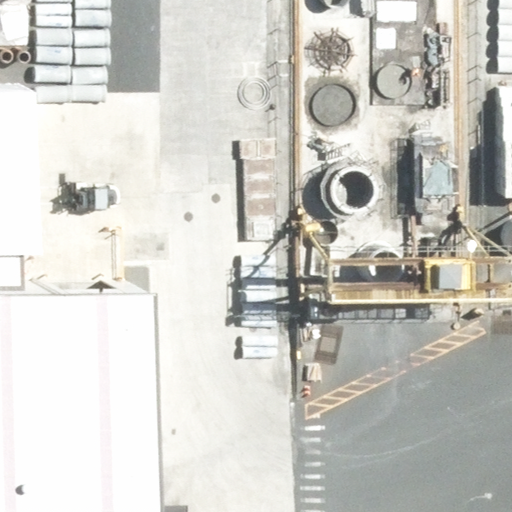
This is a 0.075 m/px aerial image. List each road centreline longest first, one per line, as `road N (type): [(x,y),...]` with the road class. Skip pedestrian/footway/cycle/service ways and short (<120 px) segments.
road 1 (unknown): [(219,448),(219,0)]
road 2 (unknown): [(511,380),(219,448)]
